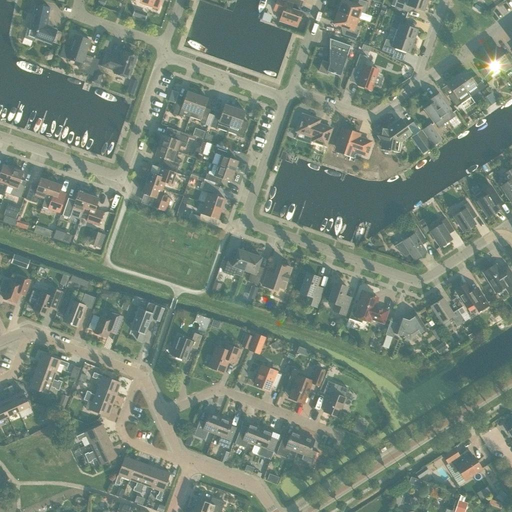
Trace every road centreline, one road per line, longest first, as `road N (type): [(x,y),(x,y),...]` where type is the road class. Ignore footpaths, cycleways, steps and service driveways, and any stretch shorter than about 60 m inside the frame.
road 1 (residential): [(244,221),(419,282),(505,227)]
road 2 (unclassified): [(511,380),(306,511)]
road 3 (residential): [(343,437),(218,389),(160,414)]
road 4 (residential): [(291,89),(370,119),(414,87)]
road 5 (residential): [(286,98),(162,55)]
road 6 (residential): [(120,178),(162,55)]
road 7 (residential): [(244,221),(286,98)]
road 8 (residential): [(180,458),(126,441),(120,426),(139,373)]
road 9 (residential): [(120,178),(0,136)]
